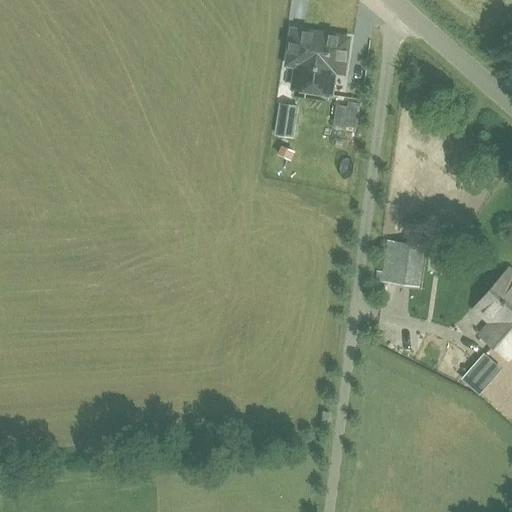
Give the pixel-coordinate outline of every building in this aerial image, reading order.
[(351,37),(290,28),(284,68),(294,70),(291,91),(332,97),(335,76),(345,77),(351,37)] [(332,129),(356,132),(361,104),(348,101),(347,105),(336,104),(332,129)] [(299,105),(281,102),(279,102),(275,135),(294,138),(299,105)] [(418,286),(424,246),(388,241),(383,281),(418,286)] [(511,273),(510,271),(476,308),(493,323),(483,335),(497,348),(511,330),(511,273)] [(511,330),(497,348),(507,357),(511,351),(511,330)]
